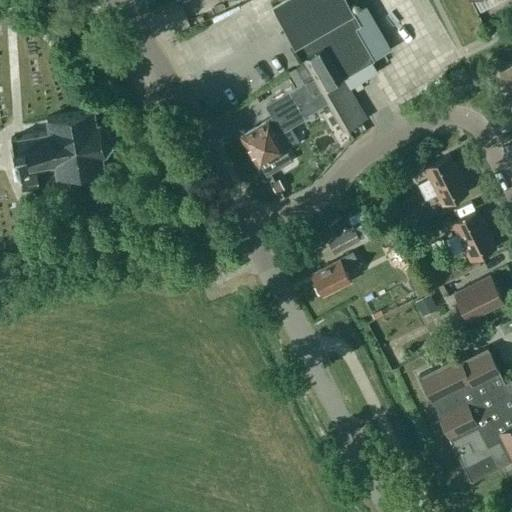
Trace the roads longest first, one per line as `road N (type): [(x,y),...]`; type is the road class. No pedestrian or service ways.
road 1 (residential): [(249,233),(325,192),(364,153),(439,116),(480,129),(511,190)]
road 2 (unclassified): [(386,511),(249,233)]
road 3 (unclassified): [(249,233),(169,87),(108,0)]
